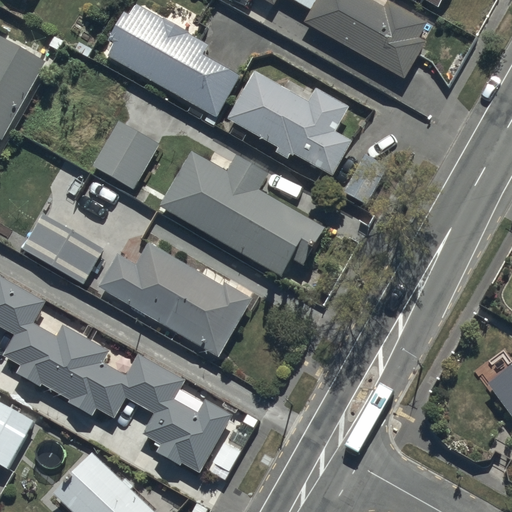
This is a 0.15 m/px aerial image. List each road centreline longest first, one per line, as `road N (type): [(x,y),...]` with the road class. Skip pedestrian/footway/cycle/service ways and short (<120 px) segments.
road 1 (tertiary): [(511,110),(324,444)]
road 2 (residential): [(324,444),(444,511)]
